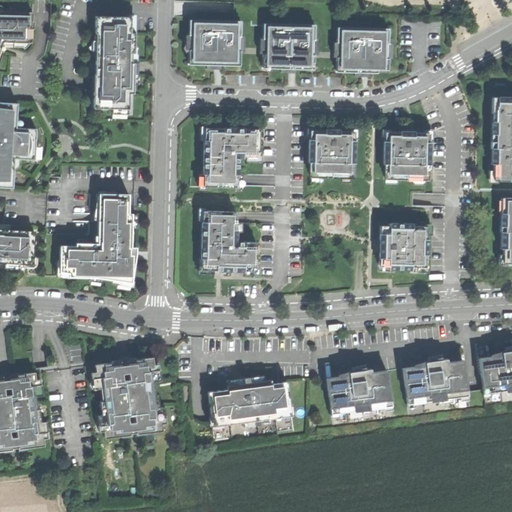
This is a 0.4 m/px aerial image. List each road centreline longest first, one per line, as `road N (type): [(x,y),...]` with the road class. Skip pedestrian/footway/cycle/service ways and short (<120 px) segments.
road 1 (residential): [(511,31),(386,96),(163,95)]
road 2 (residential): [(158,320),(511,306)]
road 3 (residential): [(158,320),(163,95)]
road 4 (residential): [(0,306),(158,320)]
